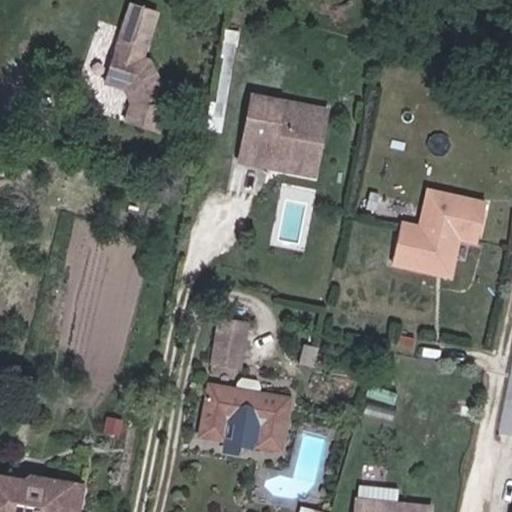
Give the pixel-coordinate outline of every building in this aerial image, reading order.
[(172,98),(152,59),(145,56),(150,42),(124,34),(109,81),(132,89),(136,98),(129,120),(162,130),(172,98)] [(244,159),(273,164),(318,172),(321,152),(329,107),(255,94),(244,159)] [(408,220),(402,263),(432,270),(439,272),(446,231),(490,243),(497,202),(446,190),(437,188),(430,224),(408,220)] [(227,314),(224,343),(251,348),(255,321),(227,314)] [(247,370),(251,348),(224,343),(221,365),(247,370)] [(297,397),(215,385),(206,436),(231,440),(237,418),(270,422),(266,448),(289,452),(297,397)] [(65,488),(0,475),(0,511),(85,511),(91,487),(68,480),(65,488)] [(436,511),(437,508),(364,502),(363,511),(436,511)]
